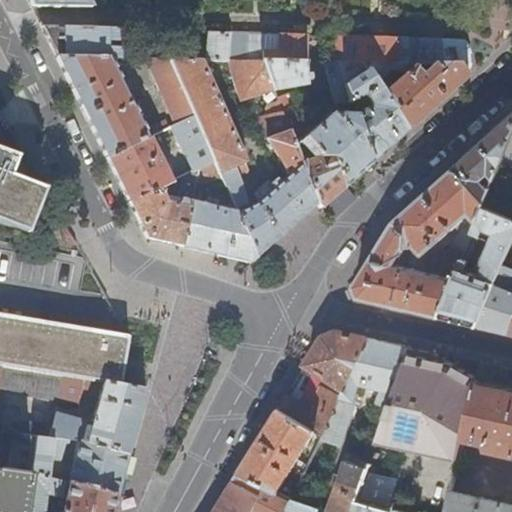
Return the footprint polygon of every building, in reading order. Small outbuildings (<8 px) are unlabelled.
[(120,30),(42,28),(49,41),(58,58),(111,59),(121,59),(121,53),(125,53),(125,49),(121,49),(121,48),(107,48),(107,42),(120,42),(120,30)] [(231,34),(208,33),(206,61),(228,61),(229,61),(230,44),(231,34)] [(307,60),(307,36),(280,35),(279,52),(264,52),(264,61),(276,92),(308,85),(307,60)] [(470,63),(463,42),(448,41),(437,40),(335,37),(334,61),(334,62),(363,63),(456,66),(466,75),(470,63)] [(229,61),(264,61),(264,52),(265,45),(230,44),(229,61)] [(111,59),(58,58),(68,79),(93,130),(107,158),(150,138),(111,59)] [(195,117),(171,61),(141,60),(141,66),(150,66),(177,125),(195,117)] [(389,147),(408,130),(384,94),(378,85),(363,63),(334,62),(334,61),(324,60),(333,97),(346,92),(350,105),(364,97),(369,105),(364,108),(365,110),(356,116),(330,115),(304,137),(305,139),(300,143),(315,159),(302,165),(317,204),(316,205),(320,209),(389,147)] [(275,242),(316,205),(317,204),(302,165),(298,154),(299,153),(293,138),(284,113),(259,119),(266,137),(290,176),(281,183),(278,179),(272,184),(270,182),(256,194),(260,201),(257,203),(248,208),(246,200),(239,181),(242,180),(237,167),(241,165),(245,173),(249,171),(246,163),(246,162),(237,140),(220,103),(201,61),(171,61),(195,117),(206,143),(214,161),(222,179),(225,186),(226,185),(238,212),(257,257),(275,242)] [(241,101),(276,92),(264,61),(229,61),(228,61),(241,101)] [(452,90),(467,77),(466,75),(456,66),(363,63),(378,85),(393,72),(402,72),(404,76),(384,94),(408,130),(452,90)] [(284,113),(293,138),(304,133),(291,99),(280,103),(284,113)] [(509,142),(511,135),(511,114),(460,161),(453,167),(485,204),(491,189),(483,180),(490,173),(495,178),(502,161),(509,142)] [(195,117),(177,125),(172,128),(193,171),(198,169),(214,161),(206,143),(195,117)] [(150,138),(107,158),(118,179),(129,202),(160,187),(171,182),(150,138)] [(511,162),(511,143),(509,142),(502,161),(511,164),(511,162)] [(0,223),(10,228),(24,233),(24,232),(27,233),(43,188),(12,175),(17,160),(16,160),(17,157),(0,151),(0,223)] [(195,183),(222,179),(214,161),(198,169),(195,183)] [(440,317),(463,259),(473,233),(484,205),(485,204),(453,167),(425,193),(396,220),(354,287),(361,299),(440,317)] [(147,239),(182,247),(191,202),(195,183),(198,169),(193,171),(184,176),(180,200),(170,198),(166,199),(160,187),(129,202),(137,219),(147,239)] [(251,262),(257,257),(238,212),(218,208),(219,200),(208,197),(206,206),(191,202),(182,247),(215,254),(251,262)] [(511,243),(511,216),(484,205),(473,233),(481,236),(485,228),(496,233),(483,264),(488,266),(483,276),(465,270),(469,261),(463,259),(440,317),(461,322),(478,326),(507,255),(511,243)] [(77,245),(66,226),(59,229),(69,248),(77,245)] [(496,330),(510,334),(511,329),(511,286),(508,285),(511,273),(511,264),(511,263),(511,257),(507,255),(478,326),(496,330)] [(0,364),(122,386),(130,338),(127,338),(126,339),(0,316),(0,364)] [(347,388),(371,338),(337,330),(324,336),(316,348),(302,370),(311,376),(315,369),(341,386),(338,392),(324,385),(313,405),(303,423),(315,431),(323,436),(347,388)] [(400,373),(409,346),(393,343),(371,338),(347,388),(323,436),(322,438),(321,440),(341,448),(362,385),(383,389),(379,402),(389,406),(400,373)] [(477,383),(478,376),(436,352),(416,348),(409,346),(389,406),(377,441),(460,459),(464,442),(477,383)] [(137,421),(146,390),(122,386),(0,364),(0,388),(10,390),(10,393),(80,405),(82,398),(98,401),(89,433),(75,429),(78,420),(55,414),(52,426),(20,423),(18,436),(36,437),(82,442),(128,455),(137,421)] [(511,390),(477,383),(464,442),(511,452),(511,390)] [(288,394),(279,408),(303,423),(313,405),(288,394)] [(266,486),(278,491),(315,431),(303,423),(279,408),(261,436),(239,472),(266,486)] [(0,511),(25,511),(31,474),(36,437),(18,436),(12,435),(7,472),(0,470),(0,511)] [(123,475),(128,455),(82,442),(36,437),(31,474),(48,479),(51,460),(69,463),(75,461),(69,485),(116,497),(123,475)] [(367,468),(368,467),(347,460),(328,511),(331,511),(352,511),(356,501),(366,472),(367,468)] [(266,486),(239,472),(236,476),(234,481),(261,494),(266,486)] [(393,508),(400,481),(366,472),(356,501),(392,511),(393,508)] [(112,511),(116,497),(69,485),(65,483),(55,481),(48,479),(31,474),(25,511),(112,511)] [(55,481),(65,483),(66,476),(57,474),(55,481)] [(252,511),(261,494),(234,481),(220,503),(214,511),(252,511)] [(278,491),(266,486),(261,494),(252,511),(285,511),(292,499),(278,491)] [(511,511),(511,502),(453,490),(448,511),(511,511)] [(318,511),(321,508),(292,499),(285,511),(318,511)] [(391,511),(392,511),(356,501),(352,511),(391,511)]
